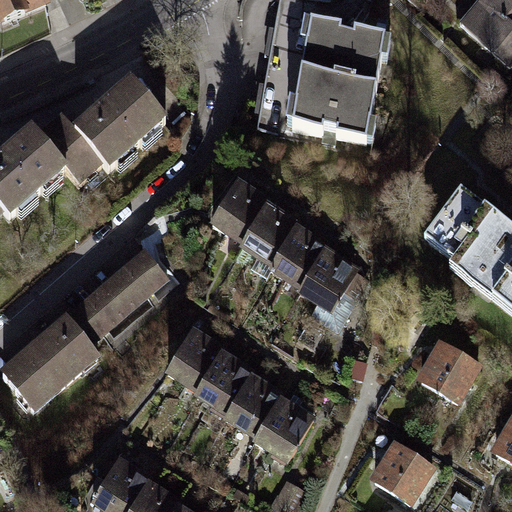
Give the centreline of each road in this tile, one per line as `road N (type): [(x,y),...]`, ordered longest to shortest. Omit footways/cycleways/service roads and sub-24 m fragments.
road 1 (residential): [(0,337),(213,146),(225,98),(196,0)]
road 2 (tertiary): [(185,0),(0,92)]
